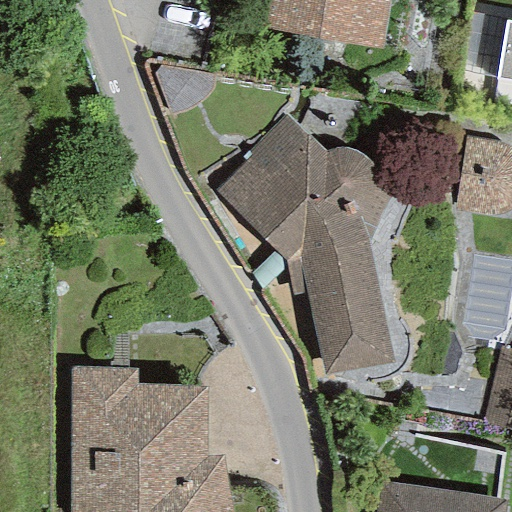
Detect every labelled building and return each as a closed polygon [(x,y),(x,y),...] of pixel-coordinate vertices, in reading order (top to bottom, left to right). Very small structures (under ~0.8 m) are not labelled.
[(390,0),(254,0),(252,15),(384,37),(390,0)] [(511,14),(504,13),(496,69),(511,71),(511,14)] [(288,122),(224,187),(288,251),(295,286),(311,284),(326,365),(389,353),(363,237),(388,190),(374,189),(373,176),(369,163),(362,154),(352,147),(340,146),(322,151),(288,122)] [(511,151),(506,147),(495,143),(463,141),(458,204),(488,207),(499,208),(509,203),(511,199),(511,151)] [(130,370),(78,370),(76,511),(227,511),(218,450),(200,450),(201,382),(130,383),(130,370)] [(495,511),(497,499),(384,486),(380,511),(495,511)]
